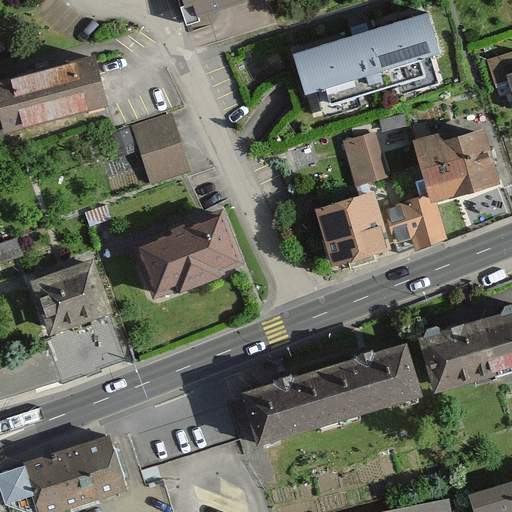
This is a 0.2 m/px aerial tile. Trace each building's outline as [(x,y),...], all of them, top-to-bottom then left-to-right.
[(179,0),(184,15),(234,0),(179,0)] [(429,0),(421,0),(282,44),(297,92),(309,88),(320,120),(441,81),(433,54),(446,50),(429,0)] [(0,73),(0,127),(100,100),(86,50),(0,73)] [(131,128),(151,184),(190,170),(170,114),(131,128)] [(411,136),(430,198),(497,178),(481,126),(439,138),(436,128),(411,136)] [(356,183),(385,175),(373,133),(344,141),(356,183)] [(332,257),(381,245),(367,190),(318,202),(332,257)] [(414,247),(440,238),(424,193),(380,209),(392,240),(410,234),(414,247)] [(134,243),(153,292),(238,260),(219,211),(134,243)] [(23,235),(0,240),(0,260),(27,253),(23,235)] [(91,255),(26,279),(47,334),(109,311),(91,255)] [(432,386),(511,362),(511,303),(416,332),(432,386)] [(406,331),(324,357),(341,409),(423,383),(406,331)] [(236,384),(251,437),(341,409),(324,357),(236,384)] [(0,474),(10,504),(28,511),(50,511),(125,486),(106,430),(0,467),(0,474)] [(511,511),(511,477),(467,491),(473,511),(511,511)] [(449,511),(446,497),(375,511),(449,511)]
